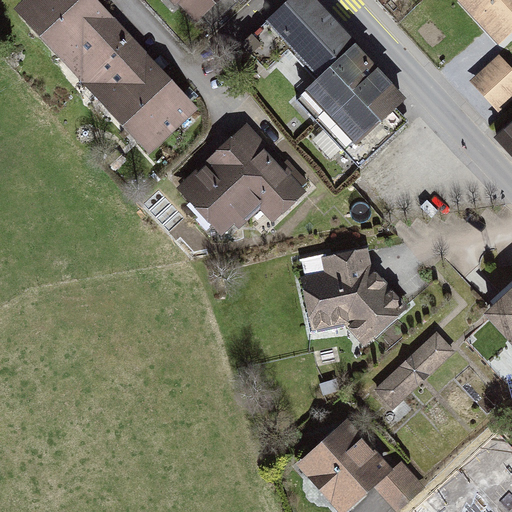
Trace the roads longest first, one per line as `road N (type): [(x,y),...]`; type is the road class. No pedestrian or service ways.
road 1 (tertiary): [(339,0),(511,180)]
road 2 (residential): [(127,0),(216,98)]
